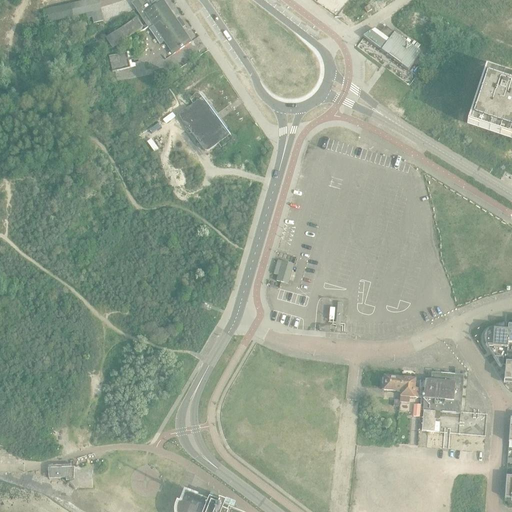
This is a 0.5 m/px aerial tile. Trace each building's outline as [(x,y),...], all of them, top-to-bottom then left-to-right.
[(103,21),(97,0),(94,0),(46,11),(49,22),(85,14),(86,19),(92,18),(93,24),(103,21)] [(176,22),(163,2),(161,0),(136,0),(131,3),(146,25),(143,28),(137,19),(107,40),(113,49),(116,47),(136,33),(138,35),(148,27),(160,45),(164,42),(173,55),(190,43),(180,27),(183,25),(180,20),(176,22)] [(374,30),(362,37),(408,70),(420,53),(385,27),(380,34),(374,30)] [(511,79),(485,71),(466,126),(511,141),(511,140),(511,79)] [(234,141),(205,102),(199,94),(198,94),(201,98),(181,113),(179,114),(179,117),(180,118),(203,150),(205,151),(207,152),(209,151),(229,136),(233,141),(234,141)] [(185,129),(167,140),(173,150),(191,139),(185,129)] [(288,285),(293,266),(278,261),(274,275),(278,276),(276,282),(288,285)] [(507,336),(507,331),(503,331),(503,329),(494,329),(492,329),(490,330),(488,331),(486,332),(485,334),(484,336),(483,338),(483,340),(484,342),(484,343),(485,345),(495,362),(496,358),(496,348),(507,349),(507,344),(508,336),(507,336)] [(460,414),(464,375),(431,373),(430,381),(423,381),(421,399),(424,399),(423,411),(421,431),(434,433),(435,420),(439,420),(440,413),(460,414)] [(383,385),(383,391),(400,392),(402,379),(384,377),(384,379),(382,379),(382,385),(383,385)] [(403,379),(402,379),(400,392),(400,401),(394,401),(393,407),(399,407),(400,402),(408,403),(409,398),(421,399),(423,381),(409,380),(409,378),(403,377),(403,379)] [(93,472),(93,465),(86,464),(85,465),(85,467),(74,467),(71,468),(70,465),(57,465),(51,466),(48,467),(48,468),(48,469),(48,479),(65,478),(65,482),(69,481),(64,484),(63,484),(66,487),(69,484),(74,490),(76,490),(78,488),(92,489),(93,487),(93,472)] [(234,511),(232,511),(235,505),(224,501),(224,503),(218,500),(216,505),(185,493),(179,508),(178,510),(178,511),(234,511)]
